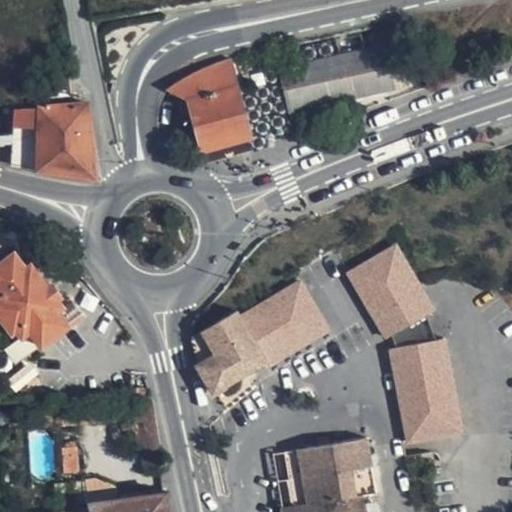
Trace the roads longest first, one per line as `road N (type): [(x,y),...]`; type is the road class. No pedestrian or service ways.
road 1 (tertiary): [(148,176),(136,110),(140,83),(170,46),(362,0)]
road 2 (secondary): [(285,184),(511,97)]
road 3 (residential): [(80,0),(125,186)]
road 4 (secondary): [(171,361),(203,511)]
